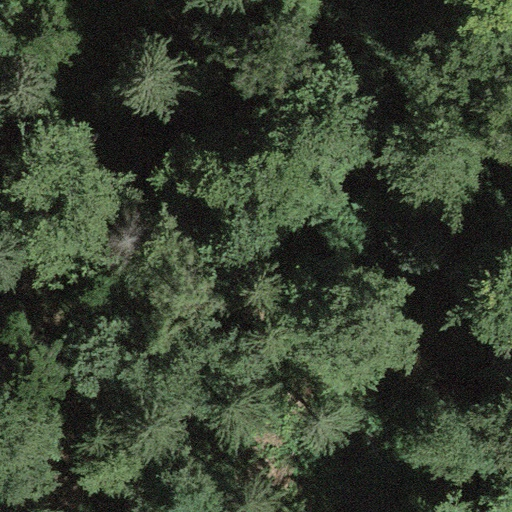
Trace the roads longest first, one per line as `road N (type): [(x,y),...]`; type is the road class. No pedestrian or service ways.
road 1 (track): [(141,0),(305,240),(337,320),(361,439),(357,511)]
road 2 (track): [(374,0),(454,89),(511,196)]
